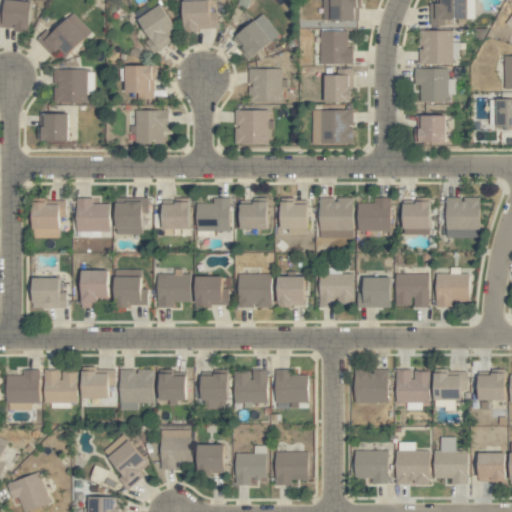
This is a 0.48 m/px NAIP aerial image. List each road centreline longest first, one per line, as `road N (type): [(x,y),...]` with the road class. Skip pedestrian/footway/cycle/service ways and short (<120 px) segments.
road 1 (residential): [(0,338),(511,338)]
road 2 (residential): [(511,170),(12,168)]
road 3 (residential): [(335,339),(334,511)]
road 4 (residential): [(13,338),(12,168)]
road 5 (residential): [(402,0),(387,58),(385,166)]
road 6 (residential): [(493,338),(511,213)]
